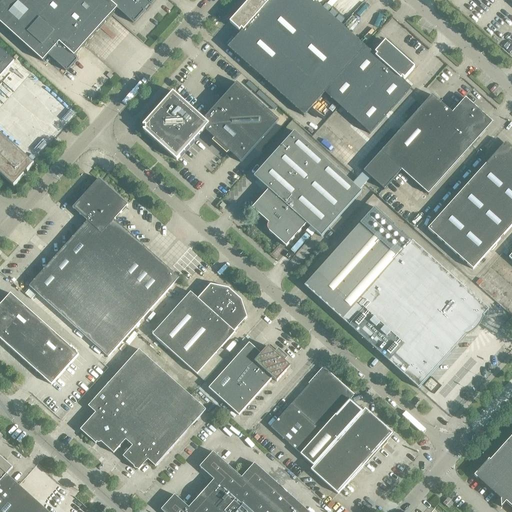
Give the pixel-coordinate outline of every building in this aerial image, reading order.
[(0,0),(0,23),(43,62),(48,56),(66,72),(78,59),(75,56),(117,9),(133,23),(153,0),(0,0)] [(411,88),(401,79),(402,77),(404,79),(415,68),(385,41),(375,53),(377,55),(376,56),(316,3),(317,1),(319,3),(322,0),(249,0),(230,23),(239,32),(241,29),(243,31),(227,48),(304,116),(324,93),(370,134),(411,88)] [(0,174),(14,187),(34,165),(0,134),(0,77),(14,61),(0,48),(0,174)] [(241,163),(279,121),(237,83),(205,118),(206,119),(205,121),(173,92),(143,126),(143,131),(177,161),(205,129),(207,130),(206,131),(241,163)] [(428,195),(493,123),(465,98),(452,113),(432,95),(381,152),(428,195)] [(321,237),(362,192),(294,132),(254,177),(268,190),(252,208),(268,223),(268,225),(267,226),(267,228),(267,229),(268,230),(269,232),(286,247),(307,224),(321,237)] [(473,270),(511,226),(511,149),(505,143),(428,229),(473,270)] [(114,220),(128,205),(99,179),(73,208),(87,222),(29,286),(108,357),(179,278),(114,220)] [(375,208),(304,286),(419,388),(466,335),(469,334),(473,332),(475,330),(478,327),(479,325),(483,319),(483,317),(489,310),(375,208)] [(234,332),(247,318),(241,300),(228,289),(211,285),(198,299),(190,292),(152,335),(197,375),(235,333),(234,332)] [(0,305),(0,338),(52,385),(79,355),(10,294),(0,305)] [(209,389),(221,400),(239,416),(273,378),(277,382),(286,371),(286,363),(273,351),(264,351),(261,354),(249,343),(209,389)] [(155,467),(206,410),(139,350),(88,407),(95,413),(80,430),(96,444),(99,440),(114,454),(126,440),(132,446),(123,457),(138,471),(148,460),(155,467)] [(350,400),(353,396),(333,378),(329,378),(329,374),(326,371),(321,371),(318,375),(319,379),(315,379),(271,427),(301,454),(350,400)] [(350,400),(301,454),(314,466),(311,470),(338,495),(392,434),(365,409),(363,412),(350,400)] [(489,459),(474,476),(501,500),(501,507),(506,502),(511,507),(511,436),(490,460),(489,459)] [(200,467),(211,477),(214,480),(189,508),(175,495),(161,510),(163,511),(308,511),(254,464),(242,478),(213,452),(200,467)] [(0,511),(48,511),(7,475),(13,468),(0,456),(0,511)] [(453,503),(448,498),(443,503),(449,508),(453,503)]
